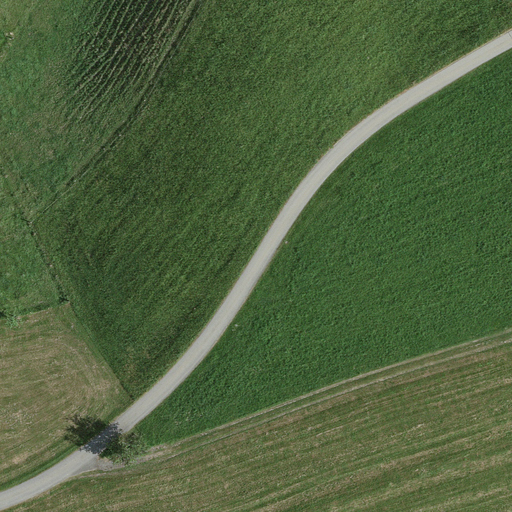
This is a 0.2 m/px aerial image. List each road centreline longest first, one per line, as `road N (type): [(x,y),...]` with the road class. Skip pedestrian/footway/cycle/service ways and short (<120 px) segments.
road 1 (track): [(511,39),(354,137),(322,168),(175,377),(76,462),(0,501)]
road 2 (track): [(76,462),(150,459),(511,341)]
